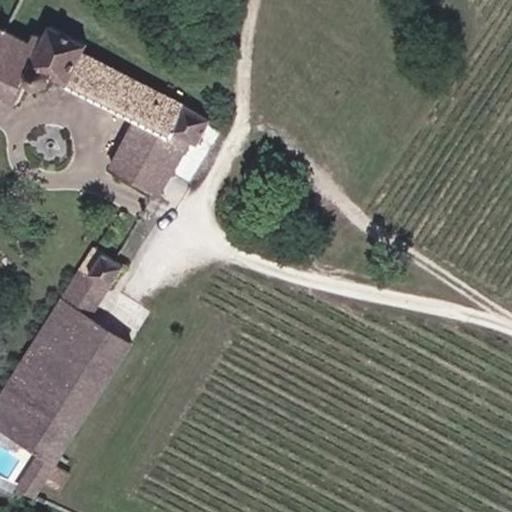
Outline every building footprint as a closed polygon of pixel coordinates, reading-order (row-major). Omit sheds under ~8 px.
[(0,82),(30,99),(44,75),(52,75),(58,73),(66,68),(139,111),(111,164),(152,186),(183,133),(194,138),(209,114),(77,41),(80,37),(42,14),(34,26),(22,19),(14,30),(0,20),(0,82)] [(92,263),(100,268),(111,274),(122,256),(100,246),(92,263)] [(100,268),(92,263),(0,404),(0,410),(46,441),(41,452),(58,463),(128,348),(85,322),(92,310),(78,303),(100,268)] [(78,303),(92,310),(111,274),(100,268),(78,303)] [(135,338),(92,310),(85,322),(128,348),(135,338)] [(58,463),(41,452),(27,475),(45,486),(58,463)]
